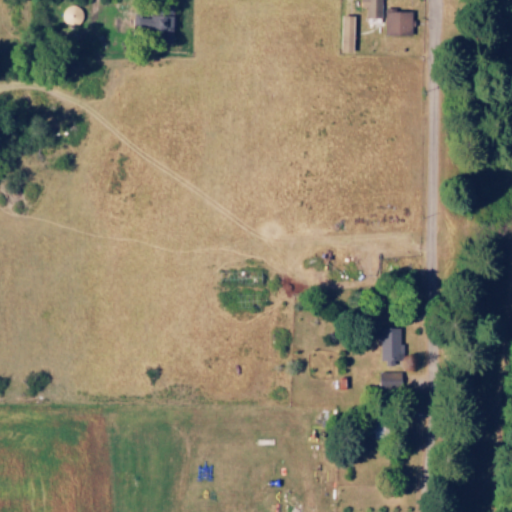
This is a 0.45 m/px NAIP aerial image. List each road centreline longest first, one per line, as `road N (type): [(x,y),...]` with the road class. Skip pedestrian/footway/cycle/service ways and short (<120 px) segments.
road 1 (residential): [(267,511),(282,0)]
road 2 (residential): [(437,0),(425,511)]
road 3 (residential): [(67,94),(96,511)]
road 4 (residential): [(491,400),(83,395)]
road 5 (residential): [(511,184),(483,511)]
